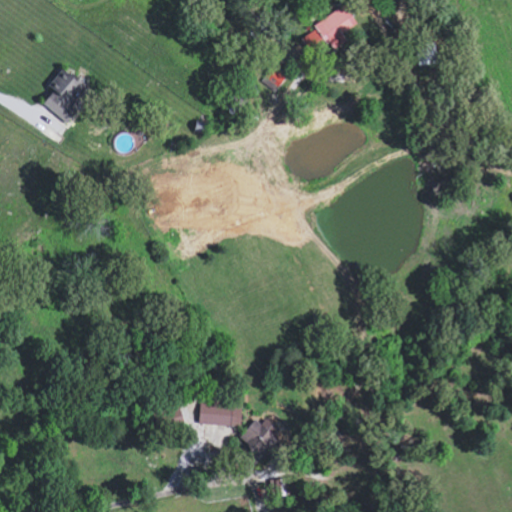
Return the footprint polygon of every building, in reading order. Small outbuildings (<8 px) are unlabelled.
[(350,41),(345,34),(360,23),(347,5),(304,36),(316,54),(332,42),(337,50),(350,41)] [(46,105),(66,120),(90,86),(64,69),(52,87),(57,90),(46,105)] [(244,425),(244,404),(202,403),(202,424),(244,425)] [(242,436),(259,452),(265,446),(272,453),(280,445),(274,439),(282,430),(269,417),(263,423),(258,419),(242,436)] [(290,494),(288,477),(272,479),(274,495),(290,494)]
